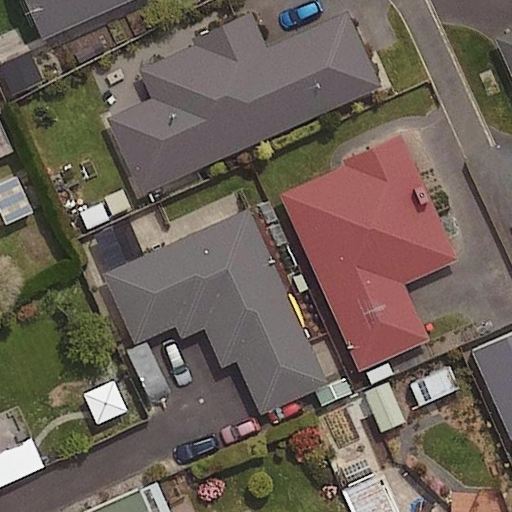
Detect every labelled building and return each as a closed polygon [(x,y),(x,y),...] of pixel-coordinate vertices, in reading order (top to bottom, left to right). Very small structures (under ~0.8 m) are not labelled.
[(31,0),(47,34),(122,0),(31,0)] [(379,81),(346,7),(266,43),(252,13),(138,64),(151,92),(107,112),(141,188),(379,81)] [(511,31),(491,40),(511,86),(511,31)] [(0,152),(11,147),(0,121),(0,152)] [(461,257),(405,131),(346,157),(349,163),(283,192),(362,369),(434,338),(408,280),(461,257)] [(32,209),(19,168),(0,174),(0,212),(2,218),(32,209)] [(330,381),(251,204),(105,269),(138,342),(179,324),(184,335),(208,325),(226,364),(240,358),(264,410),(330,381)] [(511,336),(508,338),(503,326),(458,345),(471,374),(491,365),(494,371),(511,363),(511,336)] [(460,382),(450,361),(407,380),(417,401),(460,382)] [(406,415),(388,376),(364,387),(382,426),(406,415)] [(126,406),(114,377),(84,389),(96,419),(126,406)] [(0,480),(43,462),(31,434),(0,448),(0,480)] [(398,511),(379,470),(343,486),(355,511),(398,511)] [(171,511),(157,478),(77,511),(171,511)]
